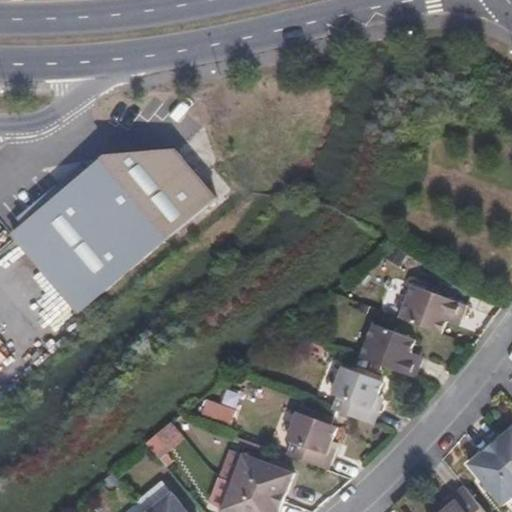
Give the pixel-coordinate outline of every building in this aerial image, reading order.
[(108,161),(94,173),(87,167),(18,225),(25,231),(14,240),(80,318),(217,205),(178,157),(108,161)] [(403,316),(443,331),(448,318),(451,313),(461,316),(467,301),(415,282),(403,316)] [(451,313),(448,318),(459,322),(461,316),(451,313)] [(362,355),(417,375),(422,361),(409,356),(411,350),(416,336),(374,322),(362,355)] [(409,356),(422,361),(425,355),(411,350),(409,356)] [(336,409),(375,422),(382,404),(375,402),(379,392),(384,379),(345,365),(336,393),(341,395),(336,409)] [(375,402),(382,404),(385,395),(379,392),(375,402)] [(291,454),(331,468),(337,449),(331,447),(335,437),(340,424),(301,410),(291,439),(296,441),(291,454)] [(511,424),(491,442),(511,466),(511,424)] [(331,447),(337,449),(341,439),(335,437),(331,447)] [(511,493),(511,466),(491,442),(469,462),(482,477),(489,485),(503,501),(511,493)] [(236,480),(245,455),(231,450),(221,477),(235,484),(236,480)] [(236,480),(286,499),(296,471),(246,452),(245,455),(236,480)] [(489,485),(482,477),(479,479),(486,487),(489,485)] [(281,511),(286,499),(236,480),(235,484),(226,509),(235,511),(281,511)] [(489,511),(463,480),(447,494),(452,499),(445,505),(436,511),(489,511)] [(182,490),(156,511),(199,511),(200,511),(192,503),(182,490)] [(452,499),(447,494),(440,500),(445,505),(452,499)] [(197,499),(192,503),(200,511),(204,508),(197,499)]
